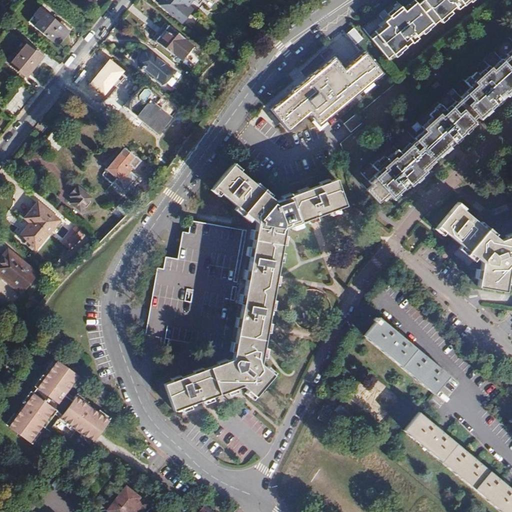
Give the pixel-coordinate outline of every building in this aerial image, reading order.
[(156,0),(171,11),(173,9),(175,11),(173,14),(179,18),(193,0),(156,0)] [(421,0),(419,3),(416,0),(406,9),(401,3),(389,13),(391,15),(394,18),(389,23),(387,19),(380,24),(383,27),(372,37),(389,56),(406,43),(402,39),(406,35),(407,34),(412,39),(412,40),(413,41),(420,36),(417,33),(433,20),(435,23),(456,4),(459,7),(465,2),(463,0),(421,0)] [(27,21),(57,45),(68,31),(39,7),(27,21)] [(168,27),(159,37),(162,39),(158,44),(172,56),(173,55),(180,61),(193,46),(168,27)] [(402,39),(406,43),(407,44),(410,41),(412,39),(407,34),(406,35),(402,39)] [(9,64),(25,78),(42,57),(27,43),(9,64)] [(327,119),(326,118),(320,110),(334,98),(341,106),(377,76),(378,76),(385,71),(366,49),(360,54),(360,55),(346,67),(341,61),(342,60),(336,54),(330,59),(330,60),(315,73),(313,71),(307,76),(308,77),(299,85),(298,84),(292,88),(293,90),(278,103),(277,102),(271,107),(290,129),(296,124),(296,123),(310,111),(315,117),(315,118),(320,125),(327,119)] [(511,51),(509,54),(504,59),(494,68),(491,65),(482,74),(479,71),(477,69),(466,80),(470,85),(472,87),(462,96),(478,113),(480,116),(490,107),(491,108),(496,102),(497,103),(503,98),(502,97),(498,93),(503,88),(507,92),(511,87),(511,51)] [(142,66),(164,84),(174,71),(153,54),(146,52),(142,53),(139,55),(138,60),(139,63),(140,65),(142,66)] [(501,56),(491,65),(494,68),(504,59),(501,56)] [(482,69),(479,71),(482,74),(491,65),(489,63),(482,69)] [(435,87),(441,82),(438,79),(433,84),(435,87)] [(460,94),(462,96),(472,87),(470,85),(460,94)] [(126,107),(158,132),(170,118),(153,104),(158,98),(143,86),(126,107)] [(502,97),(507,92),(503,88),(498,93),(502,97)] [(473,118),(478,113),(462,96),(457,101),(473,118)] [(320,110),(326,118),(341,106),(334,98),(320,110)] [(455,98),(445,107),(448,110),(457,101),(455,98)] [(475,120),(473,118),(457,101),(448,110),(445,107),(441,103),(430,113),(431,115),(433,118),(424,126),(427,129),(416,138),(411,143),(402,152),(399,149),(389,158),(387,156),(385,154),(374,164),(377,168),(380,171),(370,180),(372,182),(367,187),(379,201),(389,192),(393,196),(404,186),(405,188),(411,182),(409,180),(406,177),(410,173),(413,177),(449,144),(446,141),(451,136),(454,139),(455,141),(461,136),(461,135),(466,130),(466,129),(475,120)] [(363,124),(356,115),(344,125),(351,133),(363,124)] [(433,118),(431,115),(422,124),(424,126),(433,118)] [(427,129),(424,126),(414,136),(416,138),(427,129)] [(45,141),(57,150),(65,140),(53,131),(45,141)] [(402,152),(411,143),(409,140),(399,149),(402,152)] [(389,158),(399,149),(396,146),(387,156),(389,158)] [(123,150),(99,175),(109,184),(111,183),(122,193),(135,178),(127,171),(130,169),(131,170),(138,163),(129,155),(130,154),(128,153),(127,154),(123,150)] [(283,226),(346,204),(337,177),(274,199),(231,162),(212,185),(254,221),(230,358),(160,384),(170,410),(240,385),(254,396),(271,375),(258,363),(283,226)] [(380,171),(377,168),(367,177),(370,180),(380,171)] [(67,200),(80,211),(90,199),(77,188),(75,190),(74,189),(71,194),(71,196),(67,200)] [(12,231),(35,250),(60,220),(37,202),(12,231)] [(116,207),(123,213),(127,208),(121,202),(116,207)] [(511,234),(500,240),(455,203),(437,225),(480,262),(476,285),(504,290),(509,267),(511,266),(511,234)] [(78,228),(66,246),(73,250),(85,233),(78,228)] [(37,274),(6,249),(0,256),(0,276),(21,293),(37,274)] [(433,394),(447,377),(378,318),(363,336),(433,394)] [(55,412),(66,397),(67,395),(65,393),(77,377),(55,360),(43,377),(40,375),(32,386),(34,388),(30,393),(28,391),(19,403),(22,405),(5,427),(28,444),(52,411),(55,412)] [(330,397),(336,390),(328,383),(322,391),(330,397)] [(105,403),(110,397),(99,388),(94,395),(105,403)] [(74,396),(71,401),(60,417),(58,419),(91,444),(108,422),(74,396)] [(60,417),(71,401),(66,397),(55,412),(60,417)] [(501,511),(511,511),(511,492),(418,413),(403,431),(501,511)] [(132,505),(136,509),(142,502),(124,487),(105,509),(108,511),(125,511),(127,511),(132,505)]
